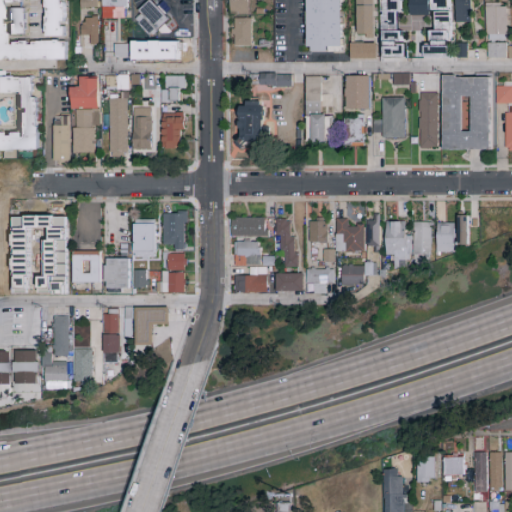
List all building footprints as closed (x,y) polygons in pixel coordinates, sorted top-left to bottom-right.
[(66,60),(0,60),(0,0),(23,0),(23,4),(3,4),(3,42),(66,42),(66,60)] [(46,37),(46,0),(66,0),(66,37),(46,37)] [(97,0),(97,9),(81,9),(81,0),(97,0)] [(128,0),(128,9),(118,9),(118,19),(103,19),(103,0),(128,0)] [(152,0),(148,0),(138,10),(141,15),(134,21),(148,37),(157,30),(165,39),(172,32),(165,24),(170,20),(166,15),(172,9),(165,2),(159,7),(152,0)] [(231,0),(231,15),(249,15),(249,0),(231,0)] [(308,0),(308,47),(313,47),(313,52),(342,52),(342,0),(308,0)] [(358,0),(375,0),(375,35),(358,35),(358,0)] [(382,0),(402,0),(403,13),(398,13),(398,32),(403,32),(403,45),(408,45),(408,59),(383,59),(382,0)] [(412,0),(431,0),(431,17),(412,16),(412,0)] [(433,0),(452,0),(452,59),(425,59),(425,46),(432,46),(431,32),(436,32),(436,11),(433,11),(433,0)] [(458,0),(474,0),(474,23),(458,23),(458,0)] [(486,4),(487,36),(489,36),(489,42),(506,42),(506,35),(508,35),(508,7),(502,7),(502,4),(486,4)] [(7,8),(25,8),(25,35),(7,35),(7,8)] [(82,36),(82,19),(98,19),(98,44),(90,44),(90,36),(82,36)] [(235,19),(235,46),(252,46),(251,19),(235,19)] [(155,41),(155,58),(136,58),(136,41),(155,41)] [(186,41),(186,61),(164,61),(164,41),(186,41)] [(115,44),(130,45),(130,58),(115,57),(115,44)] [(352,44),(378,44),(378,59),(352,60),(352,44)] [(456,44),(467,44),(467,59),(456,59),(456,44)] [(488,44),(507,44),(507,59),(488,59),(488,44)] [(393,74),(394,86),(410,86),(410,74),(393,74)] [(249,75),(249,86),(256,86),(284,87),(291,87),(291,75),(249,75)] [(38,151),(0,151),(0,134),(19,134),(19,93),(0,93),(0,77),(32,77),(33,99),(38,99),(38,151)] [(107,77),(128,77),(128,90),(107,90),(107,77)] [(347,77),(369,77),(369,110),(347,110),(347,77)] [(444,77),(492,77),(492,151),(444,151),(444,77)] [(74,155),(74,88),(81,88),(81,78),(99,78),(99,155),(74,155)] [(184,102),(164,102),(164,78),(184,78),(184,102)] [(305,78),(321,78),(321,115),(332,115),(332,143),(305,143),(305,78)] [(511,85),(496,85),(496,105),(508,105),(508,114),(505,114),(505,152),(511,152),(511,85)] [(148,102),(148,92),(158,91),(158,102),(148,102)] [(420,94),(437,94),(437,148),(420,148),(420,94)] [(127,98),(127,153),(110,153),(110,98),(127,98)] [(383,99),(383,139),(405,139),(405,99),(383,99)] [(242,109),(248,109),(248,103),(262,103),(262,109),(266,109),(266,114),(267,114),(267,118),(266,118),(266,122),(264,122),(264,129),(271,129),(271,141),(264,141),(264,145),(248,145),(242,151),(236,146),(242,139),(242,131),(240,131),(240,124),(242,124),(242,122),(242,109)] [(151,109),(151,150),(133,150),(133,109),(151,109)] [(163,116),(183,116),(183,149),(163,149),(163,116)] [(54,161),(54,117),(70,117),(70,161),(54,161)] [(344,119),(364,119),(364,146),(345,146),(344,119)] [(184,214),(184,250),(164,250),(164,214),(184,214)] [(367,222),(374,222),(374,214),(379,214),(379,254),(374,254),(374,247),(367,247),(367,222)] [(459,216),(468,216),(468,246),(458,246),(459,216)] [(232,219),(232,237),(265,237),(265,218),(232,219)] [(68,219),(68,249),(49,249),(49,219),(68,219)] [(276,220),(286,220),(286,222),(290,222),(290,238),(293,238),(293,254),(297,254),(297,268),(285,268),(285,252),(280,252),(280,236),(276,236),(276,220)] [(336,220),(348,220),(348,228),(357,228),(357,225),(364,225),(363,253),(336,253),(336,220)] [(155,221),(155,258),(135,258),(135,221),(155,221)] [(310,222),(327,222),(327,243),(310,243),(310,222)] [(386,222),(405,222),(405,268),(394,268),(394,256),(385,256),(386,222)] [(413,223),(432,223),(431,256),(413,256),(413,223)] [(437,224),(454,224),(454,253),(437,253),(437,224)] [(235,243),(235,255),(238,255),(238,257),(234,257),(234,266),(246,266),(246,265),(260,265),(260,249),(258,249),(258,243),(235,243)] [(323,250),(335,250),(335,262),(323,262),(323,250)] [(73,284),(73,253),(100,253),(100,284),(73,284)] [(185,254),(185,294),(159,294),(159,273),(165,273),(165,257),(167,257),(167,254),(185,254)] [(379,254),(380,254),(381,271),(385,271),(385,277),(365,277),(365,263),(370,263),(370,254),(374,254),(379,254)] [(262,257),(262,267),(275,267),(275,257),(262,257)] [(130,259),(130,288),(105,288),(105,259),(130,259)] [(342,267),(364,268),(364,286),(342,285),(342,267)] [(306,270),(307,284),(314,284),(314,295),(326,295),(326,284),(334,284),(334,270),(306,270)] [(146,288),(134,288),(134,271),(146,271),(146,288)] [(276,274),(303,274),(303,292),(276,293),(276,274)] [(235,277),(266,276),(266,293),(235,294),(235,277)] [(133,338),(124,338),(124,309),(133,309),(133,338)] [(136,309),(168,309),(168,327),(153,327),(153,344),(136,344),(136,309)] [(119,365),(104,365),(104,312),(119,312),(119,365)] [(43,387),(43,356),(54,356),(54,317),(71,317),(71,387),(43,387)] [(93,350),(93,382),(75,382),(75,350),(93,350)] [(0,385),(0,352),(9,352),(9,385),(0,385)] [(15,384),(15,352),(37,352),(37,384),(15,384)] [(487,453),(487,493),(475,493),(475,453),(487,453)] [(503,453),(503,491),(490,491),(490,453),(503,453)] [(464,457),(464,475),(445,475),(444,458),(464,457)] [(417,483),(417,458),(434,458),(434,483),(417,483)] [(385,511),(385,471),(403,471),(403,511),(385,511)] [(275,511),(289,511),(289,502),(275,502),(275,511)] [(485,511),(474,511),(474,503),(485,503),(485,511)]
